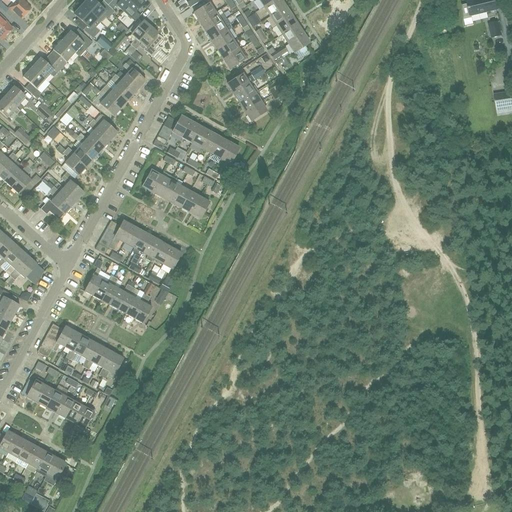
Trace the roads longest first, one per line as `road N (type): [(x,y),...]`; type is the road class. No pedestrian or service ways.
road 1 (track): [(422,0),(390,79),(388,135),(404,210),(449,265),(466,302),(479,504)]
road 2 (residential): [(161,0),(185,34),(185,57),(72,267)]
road 3 (residential): [(72,267),(0,393)]
